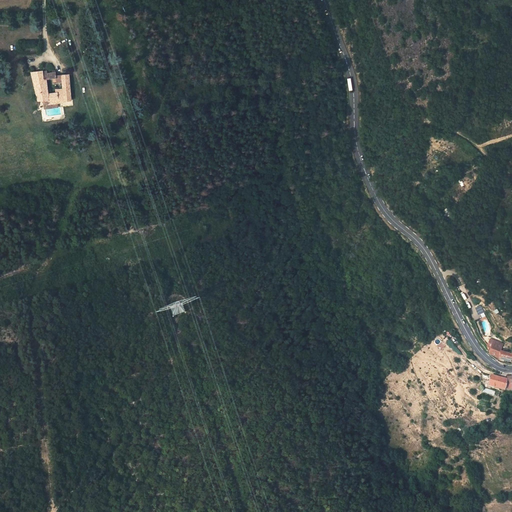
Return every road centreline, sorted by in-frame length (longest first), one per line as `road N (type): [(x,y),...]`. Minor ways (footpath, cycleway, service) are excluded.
road 1 (secondary): [(511,369),(482,357),(417,239),(373,194),(356,148),(350,67),(327,0)]
road 2 (track): [(477,145),(407,102),(366,0)]
